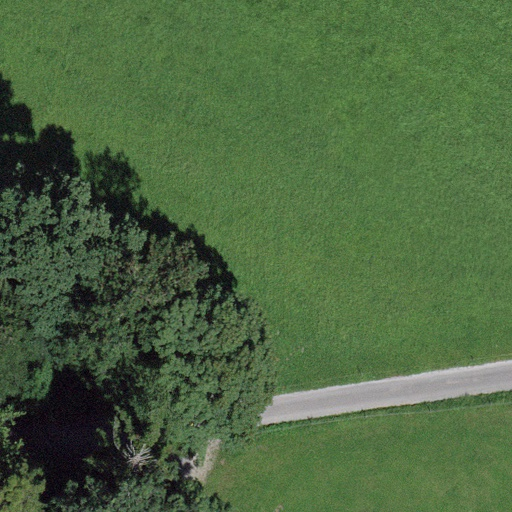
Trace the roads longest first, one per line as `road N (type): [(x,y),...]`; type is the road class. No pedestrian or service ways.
road 1 (unclassified): [(511,377),(218,419)]
road 2 (track): [(218,419),(0,440)]
